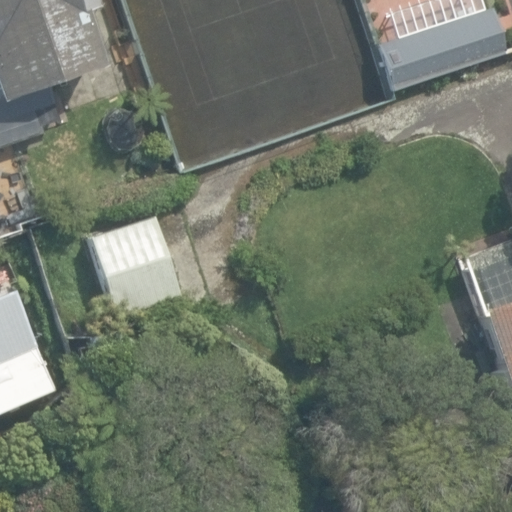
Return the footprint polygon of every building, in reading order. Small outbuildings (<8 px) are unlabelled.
[(0,0),(0,144),(35,132),(33,127),(51,121),(38,83),(93,63),(74,11),(84,7),(81,0),(0,0)] [(333,0),(117,0),(176,174),(370,109),(333,0)] [(377,60),(385,86),(464,62),(456,36),(377,60)] [(78,235),(105,319),(169,299),(142,215),(78,235)] [(9,288),(0,292),(0,411),(50,392),(9,288)] [(511,295),(463,314),(511,447),(511,295)]
